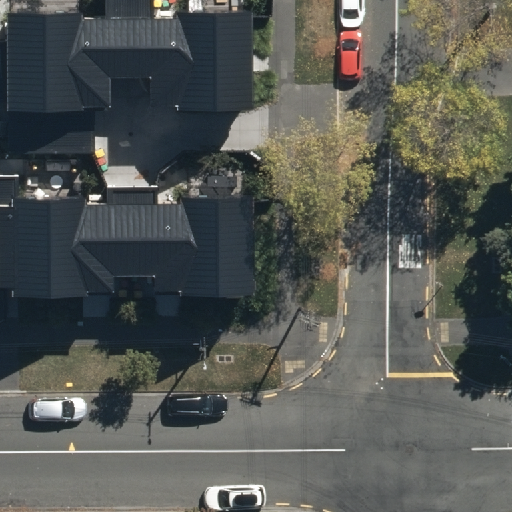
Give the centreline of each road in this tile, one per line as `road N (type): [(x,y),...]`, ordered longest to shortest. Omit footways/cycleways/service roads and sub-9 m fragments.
road 1 (unclassified): [(402,449),(389,375),(387,0)]
road 2 (unclassified): [(0,453),(402,449)]
